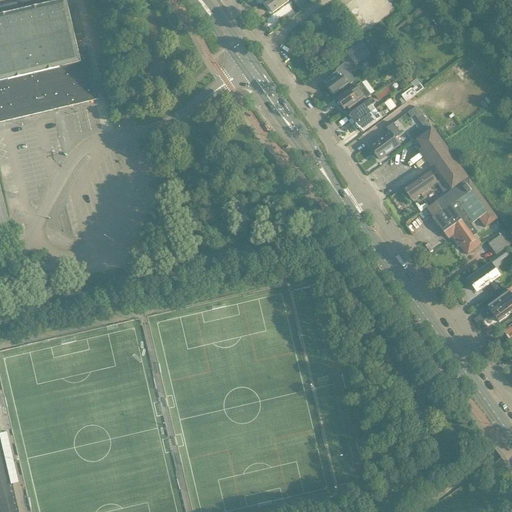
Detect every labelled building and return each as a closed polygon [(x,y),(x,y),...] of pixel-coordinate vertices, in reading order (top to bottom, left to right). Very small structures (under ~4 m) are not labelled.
[(86,48),(78,50),(66,0),(26,0),(0,6),(0,122),(99,100),(86,48)] [(269,12),(272,12),(272,13),(289,1),(287,0),(267,0),(265,2),(268,7),(267,9),(269,12)] [(299,9),(307,4),(304,0),(296,0),(294,2),(299,9)] [(364,39),(346,53),(357,67),(366,60),(366,59),(375,53),(364,39)] [(326,80),(328,83),(325,85),(329,90),(329,91),(331,94),(332,94),(333,95),(349,84),(350,85),(356,80),(350,73),(352,72),(352,69),(348,63),(345,63),(336,70),(336,72),(326,80)] [(349,112),(370,96),(361,83),(357,86),(355,83),(349,88),(350,90),(337,100),(338,102),(337,103),(339,106),(341,106),(344,110),(347,108),(349,112)] [(386,88),(377,94),(380,98),(388,92),(386,88)] [(411,89),(401,96),(403,97),(406,102),(406,103),(416,95),(411,89)] [(354,126),(375,110),(372,106),(375,103),(372,99),(350,115),(352,118),(350,120),(354,126)] [(375,110),(354,126),(358,131),(361,129),(363,132),(385,116),(381,112),(378,115),(375,110)] [(433,128),(414,142),(449,191),(468,178),(442,142),(433,129),(433,128)] [(370,147),(379,160),(399,145),(395,139),(401,135),(397,129),(391,134),(390,132),(370,147)] [(412,200),(437,183),(428,171),(403,188),(412,200)] [(497,220),(498,219),(469,179),(427,209),(449,239),(454,236),(457,241),(455,242),(459,247),(461,245),(461,246),(461,247),(464,252),(465,252),(468,255),(480,247),(479,245),(481,244),(475,236),(478,234),(471,224),(479,219),(485,228),(497,220)] [(501,236),(488,245),(496,255),(509,246),(508,246),(511,243),(511,242),(504,231),(500,234),(501,236)] [(496,256),(489,261),(493,267),(500,262),(496,256)] [(484,269),(468,280),(470,282),(469,282),(472,286),(473,286),(477,292),(486,286),(492,293),(498,289),(493,281),(499,277),(491,264),(484,269)] [(38,271),(30,267),(28,272),(35,276),(38,271)] [(500,298),(487,307),(490,310),(489,312),(491,313),(492,314),(493,315),(511,301),(511,295),(507,289),(499,296),(500,298)] [(511,301),(493,315),(494,316),(494,318),(495,319),(497,320),(499,322),(511,312),(511,301)] [(480,316),(474,320),(478,324),(483,321),(480,316)] [(0,511),(19,511),(15,497),(13,485),(1,434),(0,430),(0,511)]
